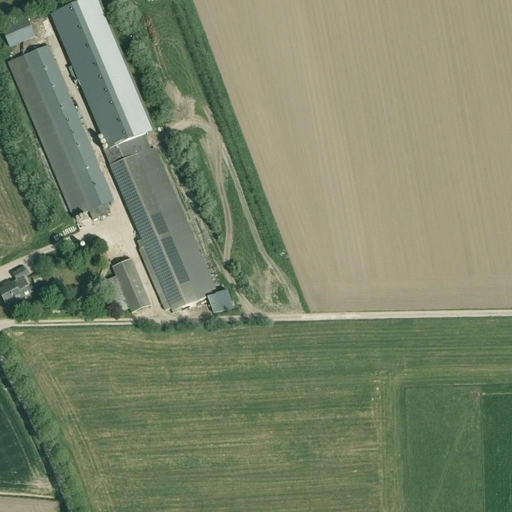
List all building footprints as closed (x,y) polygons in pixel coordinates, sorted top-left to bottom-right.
[(82,1),(52,11),(86,106),(89,105),(93,116),(101,113),(75,41),(77,40),(90,76),(94,74),(89,61),(94,60),(121,135),(129,132),(82,1)] [(21,25),(34,36),(44,25),(31,14),(21,25)] [(73,219),(114,202),(49,47),(8,64),(73,219)] [(137,156),(115,166),(111,167),(142,241),(137,243),(140,251),(139,251),(165,312),(171,310),(172,314),(199,302),(137,156)] [(32,258),(26,259),(30,273),(36,271),(32,258)] [(131,314),(150,306),(131,260),(112,268),(131,314)] [(28,277),(24,269),(13,275),(17,282),(0,291),(0,293),(6,305),(21,297),(19,292),(29,287),(24,279),(28,277)]
